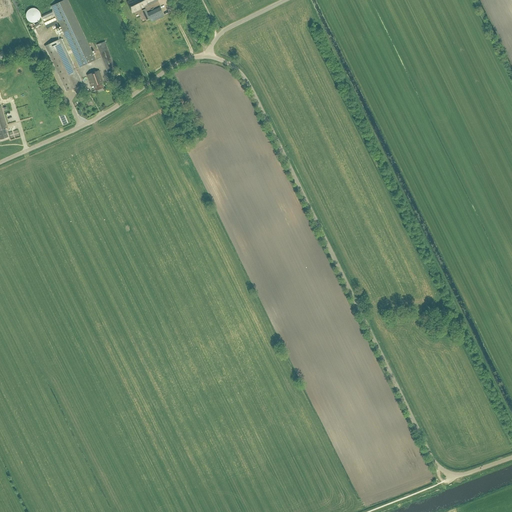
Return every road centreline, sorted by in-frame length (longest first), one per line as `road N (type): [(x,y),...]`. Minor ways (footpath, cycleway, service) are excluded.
road 1 (unclassified): [(452,474),(431,458),(247,81),(207,56)]
road 2 (unclassified): [(0,162),(83,125),(175,64),(207,56)]
